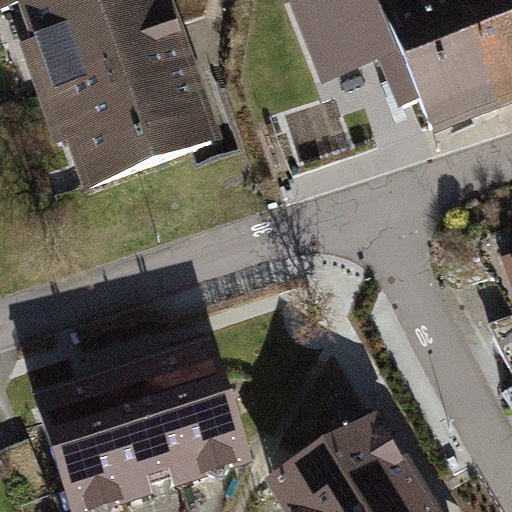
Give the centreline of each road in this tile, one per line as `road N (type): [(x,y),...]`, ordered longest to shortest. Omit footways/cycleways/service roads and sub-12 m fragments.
road 1 (residential): [(0,327),(373,207)]
road 2 (residential): [(373,207),(511,467)]
road 3 (residential): [(373,207),(511,159)]
